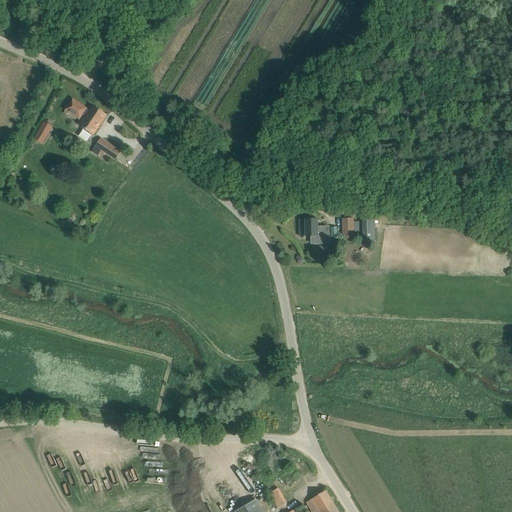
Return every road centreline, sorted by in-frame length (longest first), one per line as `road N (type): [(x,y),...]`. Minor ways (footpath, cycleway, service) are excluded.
road 1 (unclassified): [(308,441),(280,276),(245,213),(110,97),(0,40)]
road 2 (unclassified): [(308,441),(156,438),(0,421)]
road 3 (track): [(83,78),(204,0)]
